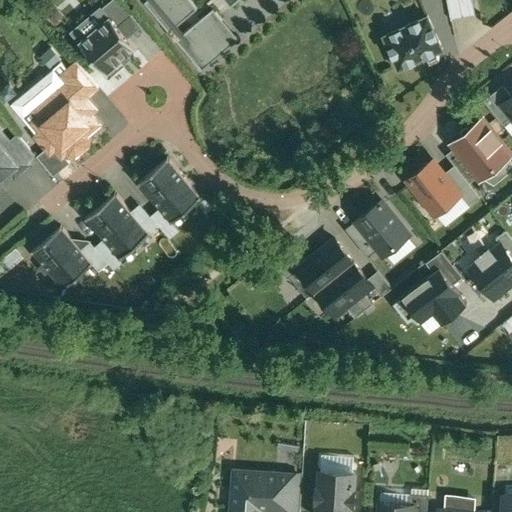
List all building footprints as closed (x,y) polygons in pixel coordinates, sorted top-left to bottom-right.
[(134,8),(127,0),(106,0),(104,2),(112,11),(113,11),(120,20),(134,8)] [(194,0),(151,0),(172,25),(198,3),(194,0)] [(476,0),(451,0),(454,12),(478,7),(476,0)] [(213,4),(179,33),(204,63),(239,33),(213,4)] [(429,10),(388,28),(386,29),(387,31),(401,60),(400,60),(401,62),(403,61),(444,43),(446,42),(445,40),(444,40),(431,11),(430,9),(429,10)] [(112,11),(82,37),(109,69),(121,59),(120,57),(138,41),(120,20),(113,11),(112,11)] [(44,111),(37,116),(45,126),(40,130),(53,145),(57,141),(64,149),(100,119),(90,107),(96,103),(73,76),(39,105),(44,111)] [(511,106),(504,96),(511,89),(511,87),(504,78),(486,92),(504,116),(511,109),(511,106)] [(511,145),(484,111),(454,135),(482,170),(511,146),(511,145)] [(0,126),(0,172),(14,162),(19,168),(30,158),(28,155),(12,136),(3,125),(0,126)] [(37,148),(20,128),(12,136),(28,155),(37,148)] [(169,151),(139,176),(173,216),(203,191),(169,151)] [(461,186),(434,152),(409,172),(436,206),(461,186)] [(116,186),(87,211),(122,253),(151,227),(116,186)] [(380,242),(385,248),(410,228),(383,193),(357,214),(380,242)] [(380,242),(357,214),(347,222),(369,250),(380,242)] [(62,220),(32,245),(64,282),(94,257),(62,220)] [(504,236),(511,246),(511,226),(508,222),(498,230),(503,236),(504,236)] [(355,255),(337,232),(308,255),(300,262),(301,263),(318,285),(355,255)] [(503,236),(473,260),(495,288),(511,274),(511,246),(504,236),(503,236)] [(442,259),(454,276),(464,268),(443,242),(427,255),(435,264),(442,259)] [(308,255),(298,243),(277,260),(288,273),(301,263),(300,262),(308,255)] [(373,278),(355,255),(318,285),(336,307),(347,299),(364,285),(373,278)] [(454,276),(442,259),(435,264),(395,296),(409,314),(417,308),(422,315),(435,305),(443,316),(468,296),(460,285),(461,284),(454,276)] [(374,298),(364,285),(347,299),(356,311),(374,298)] [(353,511),(357,464),(324,462),(323,478),(320,481),(320,492),(322,495),(321,511),(331,511),(353,511)] [(300,468),(238,464),(235,511),(262,511),(263,498),(272,498),(272,500),(279,500),(280,501),(298,502),(300,468)] [(432,487),(414,485),(414,497),(415,497),(414,509),(430,510),(432,487)] [(414,497),(383,495),(382,511),(413,511),(414,509),(415,497),(414,497)] [(481,511),(482,504),(443,501),(441,511),(481,511)]
